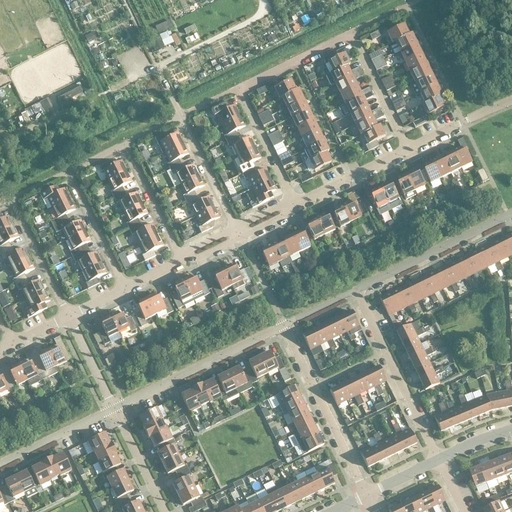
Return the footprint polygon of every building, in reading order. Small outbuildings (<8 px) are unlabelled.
[(392,44),(394,43),(394,42),(408,35),(403,25),(386,33),(392,44)] [(382,36),(380,30),(369,35),(371,41),(382,36)] [(411,34),(408,35),(394,42),(394,43),(399,53),(416,44),(411,34)] [(155,55),(164,51),(160,40),(150,44),(155,55)] [(421,55),(416,44),(399,53),(404,63),(421,55)] [(335,58),(333,53),(322,58),(325,64),(327,62),(332,72),(332,73),(346,66),(349,65),(344,54),(335,58)] [(381,55),(370,60),(373,66),(384,60),(381,55)] [(426,65),(421,55),(404,63),(409,73),(426,65)] [(386,66),(384,60),(373,66),(375,71),(386,66)] [(431,75),(426,65),(409,73),(414,83),(431,75)] [(332,73),(332,72),(325,76),(330,87),(335,84),(361,72),(359,67),(349,72),(346,66),(332,73)] [(363,76),(361,72),(335,84),(340,95),(356,86),(353,80),(363,76)] [(436,85),(431,75),(414,83),(409,86),(414,96),(419,94),(436,85)] [(391,76),(380,81),(383,86),(394,81),(391,76)] [(279,99),(281,98),(295,91),(290,80),(273,89),(279,99)] [(396,86),(394,81),(383,86),(385,91),(396,86)] [(441,96),(436,85),(419,94),(424,104),(438,97),(441,96)] [(269,91),(266,86),(256,91),(258,96),(269,91)] [(359,92),(356,86),(340,95),(345,105),(371,92),(368,88),(359,92)] [(57,98),(60,104),(82,93),(79,87),(57,98)] [(298,89),(295,91),(281,98),(286,108),(303,100),(298,89)] [(373,96),(371,92),(345,105),(350,115),(366,107),(363,101),(373,96)] [(322,94),(317,97),(320,103),(325,101),(322,94)] [(397,98),(390,101),(393,107),(404,101),(401,96),(397,98)] [(424,104),(422,105),(427,116),(443,107),(438,97),(424,104)] [(54,109),(48,99),(39,103),(45,114),(54,109)] [(308,110),(303,100),(286,108),(291,118),(308,110)] [(406,107),(404,101),(393,107),(395,112),(406,107)] [(224,110),(221,105),(210,110),(213,116),(216,115),(221,125),(238,117),(236,112),(237,111),(234,106),(224,110)] [(369,113),(366,107),(350,115),(355,125),(381,113),(379,108),(369,113)] [(313,120),(308,110),(291,118),(296,128),(313,120)] [(268,111),(257,116),(260,121),(270,116),(268,111)] [(383,117),(381,113),(355,125),(360,136),(363,135),(362,134),(376,127),(373,121),(383,117)] [(273,121),(270,116),(260,121),(262,126),(273,121)] [(241,121),(238,117),(221,125),(226,135),(223,137),(226,142),(237,137),(234,132),(245,127),(242,121),(241,121)] [(412,123),(414,128),(425,123),(422,118),(412,123)] [(318,131),(313,120),(296,128),(301,139),(318,131)] [(336,122),(331,125),(335,134),(340,132),(336,122)] [(379,126),(376,127),(362,134),(363,135),(367,145),(365,146),(368,151),(378,146),(376,141),(384,137),(379,126)] [(278,131),(267,136),(270,142),(280,136),(278,131)] [(323,141),(318,131),(301,139),(306,149),(323,141)] [(154,138),(157,144),(162,154),(164,153),(182,144),(179,140),(180,139),(178,133),(167,138),(165,133),(154,138)] [(283,142),(280,136),(270,142),(272,147),(283,142)] [(240,142),(237,137),(226,142),(229,148),(232,147),(237,157),(254,148),(251,144),(253,143),(250,137),(240,142)] [(467,149),(462,138),(456,141),(460,148),(452,151),(460,169),(471,163),(465,151),(467,149)] [(328,151),(323,141),(306,149),(311,159),(325,152),(325,153),(328,151)] [(184,149),(182,144),(164,153),(169,163),(167,164),(169,170),(180,165),(178,159),(188,154),(185,149),(184,149)] [(256,153),(254,148),(237,157),(242,167),(239,168),(242,174),(253,169),(250,163),(260,158),(257,153),(256,153)] [(288,151),(277,157),(280,162),(290,157),(288,151)] [(460,169),(452,151),(444,155),(446,159),(444,161),(450,174),(460,169)] [(311,159),(308,160),(314,171),(330,163),(325,153),(325,152),(311,159)] [(293,162),(290,157),(280,162),(282,167),(293,162)] [(439,157),(431,161),(440,179),(450,174),(444,161),(441,162),(439,157)] [(421,159),(415,161),(425,182),(428,181),(429,184),(440,179),(431,161),(424,165),(421,159)] [(103,170),(108,181),(125,172),(123,167),(124,167),(121,161),(111,166),(108,160),(97,166),(100,172),(103,170)] [(425,182),(415,161),(410,164),(413,170),(405,174),(413,191),(424,186),(423,183),(425,182)] [(183,170),(180,165),(169,170),(172,176),(175,174),(180,185),(197,176),(195,171),(196,171),(193,165),(183,170)] [(255,174),(253,169),(242,174),(244,180),(247,179),(252,189),(269,180),(267,175),(268,175),(265,169),(255,174)] [(488,180),(482,169),(476,172),(481,183),(488,180)] [(128,177),(125,172),(108,181),(113,191),(110,192),(113,198),(124,192),(128,190),(126,185),(131,182),(129,176),(128,177)] [(394,172),(389,174),(394,185),(397,184),(403,197),(413,191),(405,174),(397,178),(394,172)] [(298,178),(301,184),(312,178),(309,173),(298,178)] [(394,185),(389,174),(383,177),(386,183),(379,187),(387,204),(398,199),(391,186),(394,185)] [(200,181),(197,176),(180,185),(185,195),(182,196),(185,202),(196,196),(193,191),(204,186),(201,180),(200,181)] [(272,185),(269,180),(252,189),(257,199),(249,203),(252,209),(272,198),(270,193),(276,190),(273,184),(272,185)] [(368,185),(362,187),(368,198),(370,197),(376,210),(387,204),(379,187),(371,191),(368,185)] [(56,186),(52,188),(41,194),(44,200),(46,198),(51,208),(69,200),(66,195),(67,194),(65,189),(58,192),(56,186)] [(127,198),(124,192),(113,198),(116,204),(119,202),(124,212),(141,204),(138,199),(139,199),(137,193),(127,198)] [(357,203),(351,192),(346,195),(349,202),(341,205),(350,223),(360,217),(354,205),(357,203)] [(199,202),(196,196),(185,202),(188,208),(191,206),(196,216),(213,208),(210,203),(212,203),(209,197),(199,202)] [(71,205),(69,200),(51,208),(56,218),(50,222),(53,227),(67,220),(65,215),(75,210),(72,204),(71,205)] [(331,203),(325,205),(330,216),(333,215),(339,228),(350,223),(341,205),(334,209),(331,203)] [(143,209),(141,204),(124,212),(128,222),(126,224),(128,230),(140,224),(137,219),(147,214),(144,208),(143,209)] [(330,216),(325,205),(320,208),(323,215),(315,218),(323,236),(334,230),(328,218),(330,216)] [(215,213),(213,208),(196,216),(201,226),(198,228),(201,234),(212,228),(209,223),(219,218),(216,212),(215,213)] [(0,215),(0,233),(12,228),(10,223),(11,222),(8,216),(2,219),(0,215)] [(299,218),(300,222),(301,222),(304,229),(307,228),(313,241),(323,236),(315,218),(307,222),(304,216),(299,218)] [(70,225),(67,220),(53,227),(55,233),(62,230),(67,240),(84,232),(82,227),(83,226),(80,220),(70,225)] [(301,222),(300,222),(295,225),(299,231),(291,235),(299,252),(310,247),(303,234),(306,233),(304,229),(301,222)] [(142,229),(140,224),(128,230),(131,235),(134,234),(139,244),(156,236),(154,231),(155,230),(152,224),(142,229)] [(41,225),(35,228),(38,234),(43,231),(41,225)] [(14,232),(12,228),(0,233),(0,253),(11,248),(8,243),(18,238),(15,232),(14,232)] [(87,236),(84,232),(67,240),(72,250),(69,251),(72,257),(83,252),(80,247),(90,242),(88,236),(87,236)] [(511,232),(498,240),(507,258),(511,255),(511,232)] [(299,252),(291,235),(283,239),(285,243),(283,244),(289,257),(299,252)] [(114,236),(109,239),(113,246),(118,244),(114,236)] [(159,240),(156,236),(139,244),(144,254),(141,255),(144,261),(155,256),(153,251),(163,246),(160,240),(159,240)] [(507,258),(498,240),(487,245),(496,263),(494,264),(496,268),(500,266),(498,262),(507,258)] [(49,241),(43,244),(46,250),(52,247),(49,241)] [(278,241),(270,245),(279,262),(289,257),(283,244),(280,246),(278,241)] [(259,243),(254,245),(259,256),(262,255),(268,268),(279,262),(270,245),(263,249),(259,243)] [(496,263),(487,245),(476,250),(485,268),(494,264),(496,263)] [(13,253),(11,248),(0,253),(3,259),(5,258),(10,268),(28,259),(25,255),(26,254),(24,248),(13,253)] [(485,268),(476,250),(466,256),(475,274),(473,275),(474,278),(479,276),(477,273),(485,268)] [(86,257),(83,252),(72,257),(75,263),(78,262),(83,272),(100,263),(97,259),(98,258),(96,252),(86,257)] [(475,274),(466,256),(455,261),(464,279),(473,275),(475,274)] [(30,264),(28,259),(10,268),(15,278),(13,279),(15,285),(26,280),(24,274),(34,269),(31,264),(30,264)] [(464,279),(455,261),(444,266),(453,284),(451,285),(453,289),(457,287),(455,283),(464,279)] [(102,268),(100,263),(83,272),(87,282),(85,283),(87,289),(99,284),(96,278),(106,273),(103,268),(102,268)] [(230,265),(223,269),(231,286),(241,281),(243,285),(249,283),(243,270),(237,273),(235,268),(233,269),(230,265)] [(453,284),(444,266),(433,272),(442,290),(451,285),(453,284)] [(231,286),(223,269),(215,273),(217,277),(214,278),(216,283),(211,286),(217,298),(223,295),(221,291),(231,286)] [(442,290),(433,272),(422,277),(431,295),(429,296),(431,300),(435,298),(433,294),(442,290)] [(190,276),(183,280),(193,302),(209,294),(203,281),(198,284),(195,279),(193,281),(190,276)] [(431,295),(422,277),(412,282),(421,300),(429,296),(431,295)] [(29,285),(26,280),(15,285),(18,291),(21,289),(26,300),(43,291),(41,286),(42,286),(39,280),(29,285)] [(193,302),(183,280),(175,284),(177,288),(174,290),(176,294),(171,297),(177,309),(193,302)] [(421,300),(412,282),(401,287),(410,306),(408,307),(410,310),(414,308),(412,305),(421,300)] [(410,306),(401,287),(390,293),(399,311),(408,307),(410,306)] [(73,289),(67,292),(70,298),(76,295),(73,289)] [(46,296),(43,291),(26,300),(31,310),(26,312),(28,315),(26,316),(27,319),(46,309),(44,304),(49,301),(47,295),(46,296)] [(399,311),(390,293),(379,298),(388,316),(399,311)] [(154,294),(146,298),(155,315),(165,310),(167,314),(173,312),(166,299),(161,302),(159,297),(156,298),(154,294)] [(155,315),(146,298),(138,302),(140,306),(138,307),(140,312),(134,315),(141,327),(146,324),(144,320),(155,315)] [(217,304),(210,307),(214,314),(220,311),(217,304)] [(11,307),(6,310),(8,315),(14,313),(11,307)] [(117,312),(109,316),(118,333),(128,328),(130,332),(136,330),(130,317),(124,320),(122,315),(119,316),(117,312)] [(358,326),(351,312),(341,317),(348,331),(346,332),(348,337),(353,334),(351,330),(358,326)] [(118,333),(109,316),(101,320),(104,324),(101,325),(103,330),(98,333),(104,345),(110,342),(108,338),(118,333)] [(348,331),(341,317),(331,321),(339,336),(346,332),(348,331)] [(339,336),(331,321),(322,326),(329,341),(326,342),(329,346),(334,344),(331,340),(339,336)] [(414,332),(410,325),(395,332),(400,342),(415,335),(416,337),(421,335),(418,330),(414,332)] [(329,341),(322,326),(312,331),(319,346),(326,342),(329,341)] [(319,346),(312,331),(302,336),(309,350),(319,346)] [(415,335),(400,342),(405,352),(420,344),(416,337),(415,335)] [(70,360),(59,337),(53,340),(56,347),(54,347),(54,346),(47,350),(55,367),(70,360)] [(423,352),(420,344),(405,352),(410,361),(424,354),(426,357),(430,354),(428,349),(423,352)] [(35,349),(30,351),(43,380),(58,372),(55,367),(47,350),(40,353),(40,354),(39,355),(35,349)] [(43,380),(30,351),(24,354),(27,361),(25,362),(25,361),(18,364),(26,381),(29,387),(43,380)] [(269,352),(258,357),(267,374),(277,369),(278,371),(284,368),(278,356),(273,359),(269,352)] [(114,353),(106,357),(109,364),(118,360),(114,353)] [(424,354),(410,361),(415,371),(429,364),(426,357),(424,354)] [(267,374),(258,357),(248,362),(251,370),(246,372),(252,384),(258,381),(256,379),(267,374)] [(6,363),(1,366),(12,388),(26,381),(18,364),(11,367),(11,368),(10,369),(6,363)] [(433,371),(429,364),(415,371),(419,381),(434,374),(435,376),(440,374),(437,369),(433,371)] [(0,394),(12,388),(1,366),(0,365),(0,394)] [(238,367),(227,372),(238,394),(252,387),(250,384),(252,384),(246,372),(241,374),(238,367)] [(386,381),(378,367),(368,372),(375,386),(373,388),(375,392),(380,390),(378,385),(386,381)] [(284,368),(278,371),(283,382),(290,379),(284,368)] [(238,394),(227,372),(217,378),(220,385),(215,387),(220,398),(222,402),(238,394)] [(375,386),(368,372),(359,377),(366,391),(373,388),(375,386)] [(434,374),(419,381),(424,391),(439,384),(435,376),(434,374)] [(71,377),(63,381),(66,387),(74,383),(71,377)] [(366,391),(359,377),(349,381),(356,396),(354,397),(356,402),(361,399),(358,395),(366,391)] [(212,380),(202,385),(201,385),(209,402),(209,403),(220,398),(215,387),(212,380)] [(356,396),(349,381),(339,386),(346,401),(354,397),(356,396)] [(190,390),(190,391),(191,390),(199,407),(200,407),(209,402),(201,385),(202,385),(201,384),(190,390)] [(299,396),(294,386),(273,397),(278,407),(279,406),(299,396)] [(346,401),(339,386),(329,391),(336,406),(346,401)] [(511,390),(510,386),(505,387),(506,392),(498,393),(501,409),(511,407),(508,391),(511,390)] [(268,390),(267,393),(269,398),(276,395),(273,388),(268,390)] [(191,390),(190,391),(180,396),(189,413),(200,408),(200,407),(199,407),(191,390)] [(501,409),(498,393),(485,396),(490,411),(501,409)] [(304,406),(299,396),(279,406),(283,416),(288,414),(304,406)] [(490,411),(485,396),(474,400),(480,415),(490,411)] [(466,404),(464,399),(459,401),(461,406),(454,409),(460,424),(470,420),(464,405),(466,404)] [(480,415),(474,400),(466,404),(464,405),(470,420),(480,415)] [(309,416),(304,406),(288,414),(292,424),(309,416)] [(446,412),(445,407),(439,409),(441,414),(433,417),(440,432),(450,428),(444,413),(446,412)] [(138,417),(143,427),(144,428),(160,419),(161,420),(162,420),(156,408),(138,417)] [(238,408),(229,413),(231,417),(240,412),(238,408)] [(460,424),(454,409),(446,412),(444,413),(450,428),(460,424)] [(313,425),(309,416),(292,424),(297,433),(313,425)] [(144,428),(143,427),(142,427),(148,439),(149,438),(165,430),(165,429),(161,420),(160,419),(144,428)] [(318,435),(313,425),(297,433),(293,436),(298,445),(318,435)] [(401,433),(399,428),(394,431),(396,435),(399,434),(406,449),(416,444),(409,429),(401,433)] [(166,429),(165,429),(165,430),(149,438),(154,448),(161,445),(171,440),(171,439),(166,429)] [(92,453),(94,453),(93,452),(110,444),(109,444),(105,434),(87,442),(92,453)] [(399,434),(396,435),(389,439),(396,453),(406,449),(399,434)] [(323,445),(318,435),(298,445),(302,455),(323,445)] [(382,442),(380,438),(375,440),(377,445),(379,444),(387,458),(396,453),(389,439),(382,442)] [(173,439),(171,439),(171,440),(161,445),(163,450),(156,453),(161,464),(178,456),(173,446),(175,445),(173,439)] [(111,443),(109,444),(110,444),(93,452),(94,453),(98,462),(115,454),(115,455),(116,454),(111,443)] [(379,444),(377,445),(370,448),(377,463),(387,458),(379,444)] [(377,463),(370,448),(360,453),(367,468),(377,463)] [(62,454),(52,459),(51,459),(59,475),(59,476),(59,477),(71,471),(62,454)] [(98,462),(97,462),(102,473),(113,468),(113,469),(120,465),(115,455),(115,454),(98,462)] [(511,473),(511,455),(500,459),(506,476),(511,473)] [(183,466),(178,456),(161,464),(167,475),(174,471),(176,476),(188,470),(185,465),(183,466)] [(40,463),(41,464),(49,480),(50,480),(59,476),(59,475),(51,459),(52,459),(51,457),(40,463)] [(506,476),(500,459),(490,463),(496,480),(506,476)] [(496,480),(490,463),(480,467),(486,484),(496,480)] [(41,464),(30,469),(34,476),(39,487),(40,486),(50,481),(50,480),(49,480),(41,464)] [(326,468),(316,473),(324,489),(334,484),(331,477),(336,475),(331,464),(325,466),(326,468)] [(486,484),(480,467),(469,471),(476,488),(486,484)] [(102,473),(101,474),(104,480),(106,479),(111,489),(128,481),(122,470),(115,473),(113,469),(113,468),(102,473)] [(34,476),(30,469),(15,477),(23,493),(26,499),(36,494),(34,491),(40,488),(40,486),(39,487),(34,476)] [(191,476),(188,470),(176,476),(179,481),(172,485),(177,495),(193,487),(188,477),(191,476)] [(324,489),(316,473),(306,478),(314,494),(324,489)] [(23,493),(15,477),(4,482),(8,489),(3,491),(9,503),(14,500),(13,498),(23,493)] [(314,494),(306,478),(297,482),(305,498),(314,494)] [(133,491),(128,481),(111,489),(116,499),(114,500),(116,506),(128,500),(126,495),(133,491)] [(305,498),(297,482),(287,487),(295,503),(305,498)] [(198,497),(193,487),(177,495),(182,506),(189,502),(192,507),(199,504),(203,501),(203,500),(201,496),(198,497)] [(265,491),(268,497),(275,511),(277,511),(285,508),(277,492),(275,487),(265,491)] [(295,503),(287,487),(277,492),(285,508),(295,503)] [(444,501),(437,487),(427,492),(434,506),(432,508),(433,511),(439,510),(437,505),(444,501)] [(0,504),(2,504),(3,506),(9,503),(3,491),(0,492),(0,504)] [(434,506),(427,492),(417,497),(424,511),(432,508),(434,506)] [(275,511),(268,497),(258,501),(263,511),(275,511)] [(422,511),(424,511),(417,497),(408,501),(412,511),(422,511)] [(130,505),(128,500),(116,506),(117,507),(118,510),(119,511),(121,510),(122,511),(142,511),(143,511),(138,501),(130,505)] [(263,511),(258,501),(248,506),(251,511),(263,511)] [(412,511),(408,501),(398,506),(400,511),(412,511)] [(483,510),(484,511),(504,511),(499,502),(483,510)]
